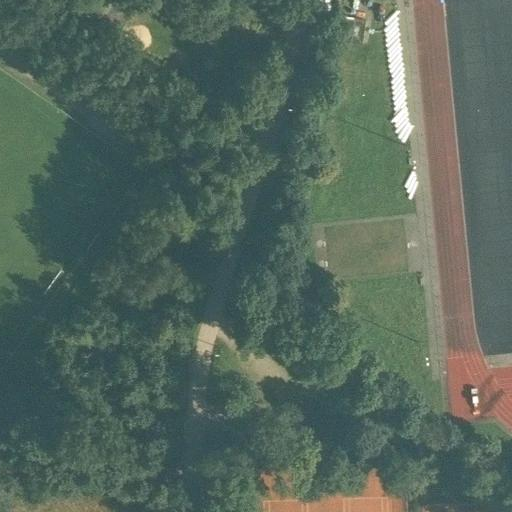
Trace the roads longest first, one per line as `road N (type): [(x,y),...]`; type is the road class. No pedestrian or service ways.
road 1 (unclassified): [(195,511),(203,355),(298,0)]
road 2 (track): [(0,486),(194,481)]
